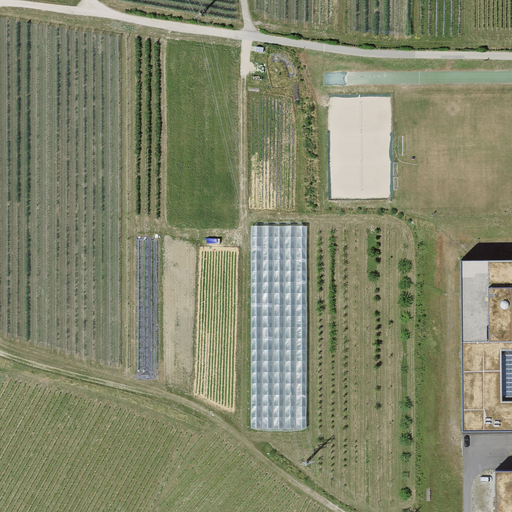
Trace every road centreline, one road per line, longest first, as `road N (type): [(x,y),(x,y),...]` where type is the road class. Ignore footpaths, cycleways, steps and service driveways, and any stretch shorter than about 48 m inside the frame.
road 1 (track): [(344,511),(225,425),(157,394),(0,350)]
road 2 (unclassified): [(250,33),(365,51),(511,54)]
road 3 (track): [(108,11),(250,33)]
